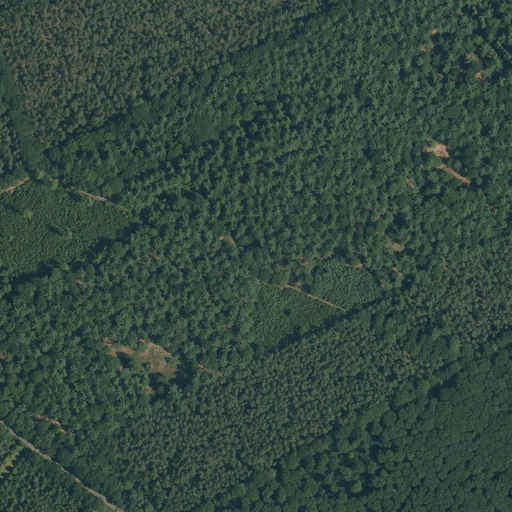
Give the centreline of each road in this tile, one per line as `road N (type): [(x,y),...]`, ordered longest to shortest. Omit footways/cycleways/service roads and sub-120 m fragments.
road 1 (track): [(468,369),(40,164),(0,64)]
road 2 (track): [(0,185),(365,0)]
road 3 (track): [(212,511),(511,345)]
road 4 (track): [(243,261),(511,145)]
road 5 (track): [(350,312),(403,278),(511,230)]
road 6 (unclassified): [(120,511),(0,420)]
